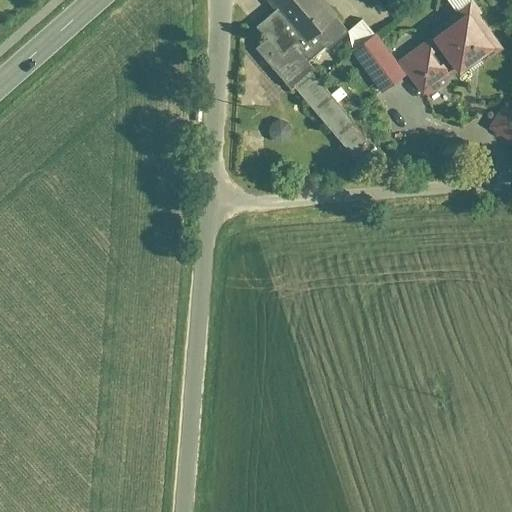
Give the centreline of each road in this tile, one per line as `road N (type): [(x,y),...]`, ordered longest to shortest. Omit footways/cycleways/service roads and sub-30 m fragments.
road 1 (unclassified): [(186,511),(208,206)]
road 2 (unclassified): [(208,206),(480,187),(511,195)]
road 3 (unclassified): [(208,206),(225,0)]
road 4 (tertiary): [(0,95),(104,0)]
